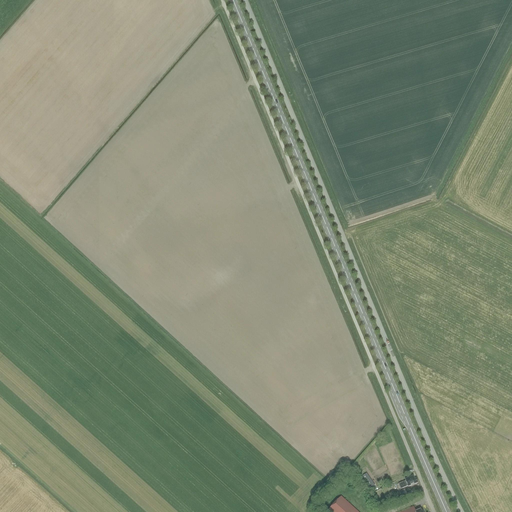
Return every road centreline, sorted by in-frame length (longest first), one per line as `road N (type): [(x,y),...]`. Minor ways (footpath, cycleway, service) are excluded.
road 1 (unclassified): [(461,511),(245,0)]
road 2 (primary): [(446,511),(233,0)]
road 3 (unclassified): [(433,511),(222,0)]
